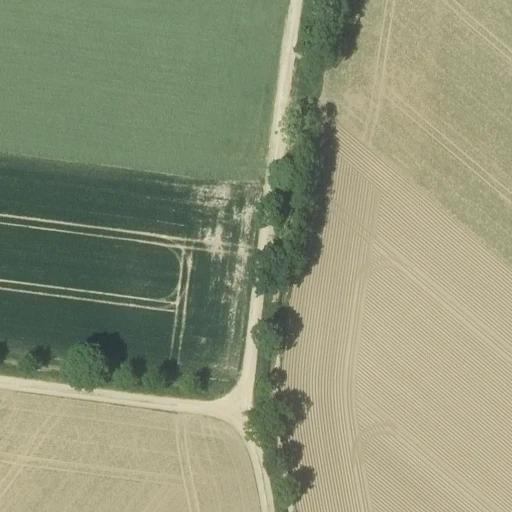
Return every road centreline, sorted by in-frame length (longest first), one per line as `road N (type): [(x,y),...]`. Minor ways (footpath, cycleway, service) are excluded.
road 1 (track): [(305,0),(263,295),(261,413),(283,511)]
road 2 (track): [(0,377),(168,392),(261,413)]
